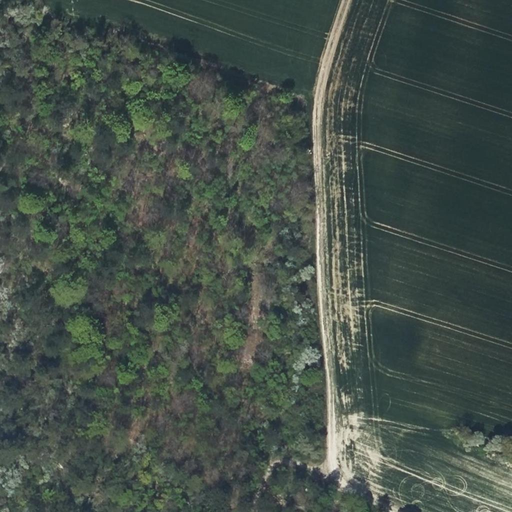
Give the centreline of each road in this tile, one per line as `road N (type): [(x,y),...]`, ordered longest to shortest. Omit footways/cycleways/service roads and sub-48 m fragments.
road 1 (track): [(391,511),(361,501),(336,481),(330,464),(314,128),(317,90),(347,0)]
road 2 (track): [(223,511),(254,268),(317,195)]
